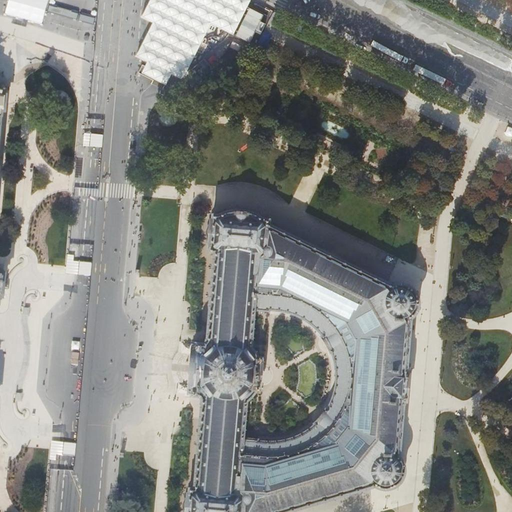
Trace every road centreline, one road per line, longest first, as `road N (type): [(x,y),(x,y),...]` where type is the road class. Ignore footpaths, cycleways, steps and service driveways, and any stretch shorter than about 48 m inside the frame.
road 1 (primary): [(117,67),(79,511)]
road 2 (primary): [(511,88),(336,0)]
